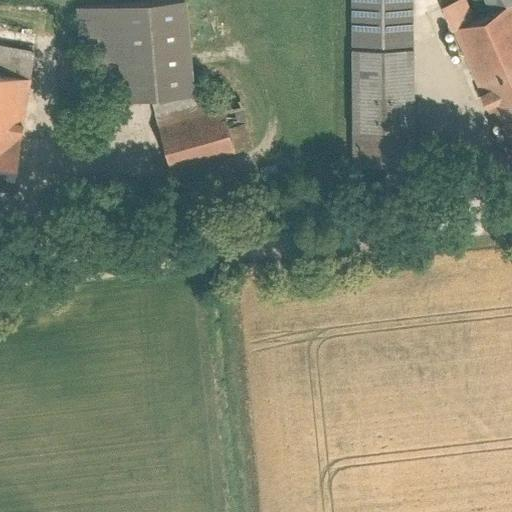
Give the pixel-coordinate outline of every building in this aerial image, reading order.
[(64,95),(184,87),(177,0),(116,0),(58,4),(64,95)] [(401,0),(337,0),(341,179),(404,178),(401,0)] [(511,149),(511,32),(497,2),(437,30),(498,156),(511,149)] [(0,190),(3,191),(26,45),(0,41),(0,190)] [(219,94),(147,117),(163,166),(235,143),(219,94)]
